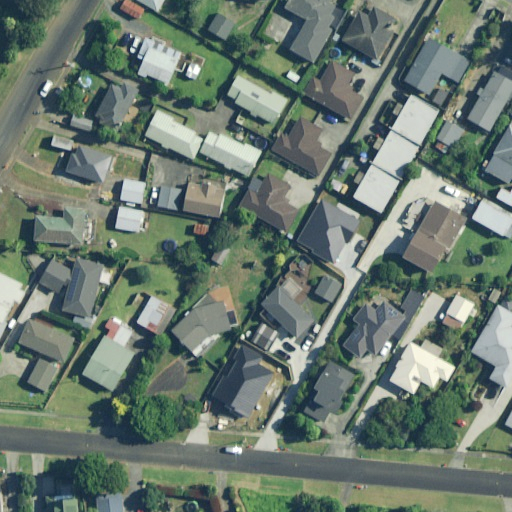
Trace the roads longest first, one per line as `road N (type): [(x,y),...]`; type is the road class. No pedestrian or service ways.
road 1 (residential): [(0,437),(511,486)]
road 2 (residential): [(0,140),(81,0)]
